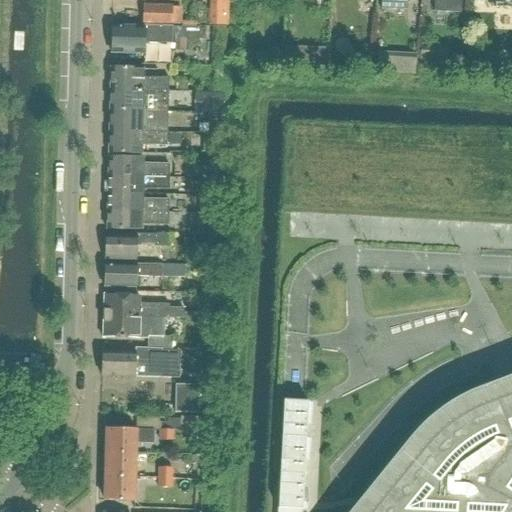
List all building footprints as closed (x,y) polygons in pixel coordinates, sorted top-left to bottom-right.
[(407,0),(380,0),(380,10),(407,11),(407,0)] [(433,0),(433,12),(460,14),(460,0),(433,0)] [(511,0),(475,0),(476,1),(489,2),(489,3),(494,3),(494,8),(511,9),(511,0)] [(171,24),(171,6),(143,6),(143,24),(171,24)] [(142,25),(142,27),(111,26),(111,53),(144,53),(144,43),(161,44),(171,44),(172,37),(196,37),(196,26),(161,26),(142,25)] [(211,48),(211,65),(223,65),(223,49),(211,48)] [(109,69),(109,90),(164,92),(164,77),(143,77),(143,70),(132,69),(109,69)] [(163,112),(164,92),(109,90),(108,111),(163,112)] [(208,113),(222,113),(223,94),(201,93),(201,112),(208,113)] [(108,111),(108,132),(163,134),(163,112),(108,111)] [(221,133),(222,113),(208,113),(207,133),(221,133)] [(107,153),(130,154),(141,154),(142,141),(149,141),(149,144),(163,144),(163,134),(108,132),(107,153)] [(220,137),(202,136),(201,154),(219,154),(220,137)] [(130,159),(107,158),(107,176),(168,178),(169,164),(142,163),(142,160),(130,159)] [(203,159),(202,179),(218,180),(219,160),(203,159)] [(168,188),(168,178),(107,176),(106,194),(142,195),(142,183),(149,184),(149,188),(168,188)] [(218,195),(218,180),(202,179),(202,180),(187,179),(187,194),(218,195)] [(142,195),(106,194),(106,211),(167,213),(168,199),(141,199),(142,195)] [(203,213),(203,214),(217,214),(218,197),(200,196),(200,213),(203,213)] [(167,223),(167,213),(106,211),(105,229),(140,231),(141,219),(148,219),(148,222),(167,223)] [(217,214),(203,214),(202,235),(216,235),(217,214)] [(105,235),(104,259),(135,260),(136,249),(169,250),(169,236),(137,236),(127,236),(105,235)] [(104,265),(103,287),(125,287),(136,287),(136,277),(152,277),(185,278),(185,265),(136,265),(136,266),(104,265)] [(137,296),(103,295),(102,317),(165,318),(183,318),(183,308),(169,308),(169,305),(137,304),(137,296)] [(213,295),(211,295),(201,295),(200,310),(213,310),(213,295)] [(165,328),(165,318),(102,317),(102,338),(124,339),(137,339),(137,337),(163,338),(163,328),(165,328)] [(101,377),(123,377),(134,377),(134,364),(179,366),(180,351),(149,350),(135,350),(134,352),(124,352),(101,351),(101,377)] [(430,417),(411,435),(357,501),(354,505),(348,511),(511,511),(511,376),(496,382),(475,391),(451,402),(430,417)] [(174,387),(173,415),(198,415),(198,387),(174,387)] [(276,511),(300,511),(306,403),(282,401),(276,511)] [(179,418),(179,432),(204,433),(204,419),(179,418)] [(134,454),(134,444),(152,445),(152,431),(135,431),(135,430),(122,430),(105,429),(105,454),(134,454)] [(159,431),(158,441),(171,442),(171,432),(159,431)] [(104,477),(133,478),(134,454),(105,454),(104,477)] [(157,467),(157,478),(172,478),(172,468),(157,467)] [(133,502),(133,478),(104,477),(104,502),(121,502),(133,502)] [(172,478),(157,478),(157,488),(171,488),(172,478)]
